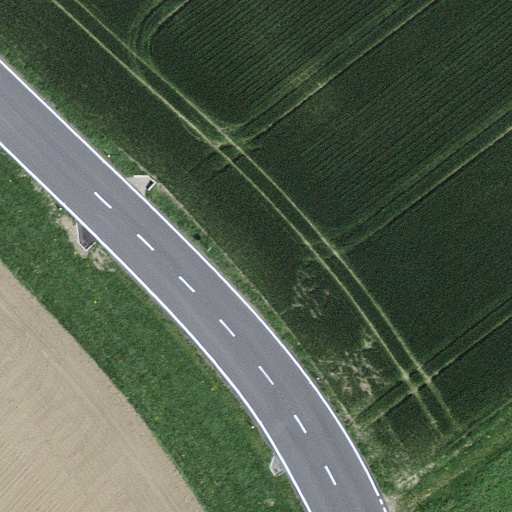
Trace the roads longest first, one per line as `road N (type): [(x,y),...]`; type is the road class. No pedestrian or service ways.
road 1 (secondary): [(0,101),(222,322),(304,431),(346,511)]
road 2 (track): [(511,411),(373,511)]
